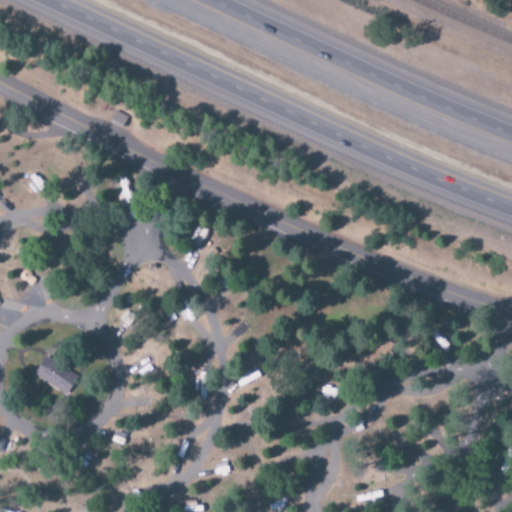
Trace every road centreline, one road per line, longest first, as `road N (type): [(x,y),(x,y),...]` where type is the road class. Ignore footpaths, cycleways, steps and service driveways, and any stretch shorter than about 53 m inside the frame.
road 1 (motorway): [(48,0),(511,211)]
road 2 (residential): [(77,129),(383,270),(511,315)]
road 3 (motorway): [(511,136),(210,0)]
